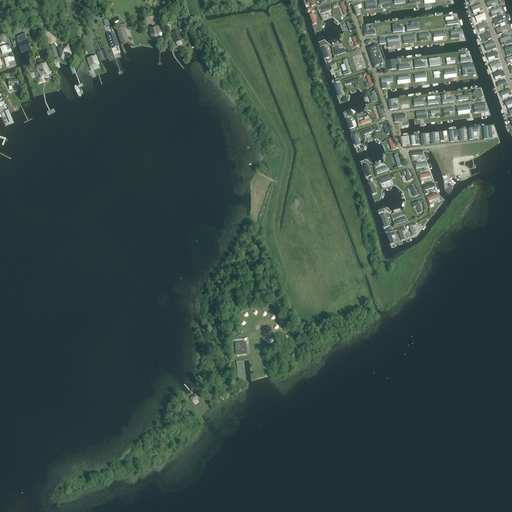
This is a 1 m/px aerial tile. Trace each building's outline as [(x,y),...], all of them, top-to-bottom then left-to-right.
[(359,14),(357,10),(360,8),(359,4),(352,7),(355,15),(359,14)] [(470,8),(472,15),(482,11),(480,5),(470,8)] [(499,7),(489,11),(491,16),(501,12),(499,7)] [(319,12),(321,21),(331,18),(329,9),(319,12)] [(176,14),(178,19),(178,20),(182,32),(188,30),(183,17),(181,18),(179,13),(176,14)] [(482,14),(473,17),(476,23),(481,21),(480,19),(484,17),(482,14)] [(452,15),(446,17),(449,25),(455,24),(452,15)] [(493,20),(495,25),(503,22),(501,17),(493,20)] [(347,29),(348,32),(351,32),(350,22),(343,23),(344,30),(347,29)] [(126,44),(130,43),(127,35),(125,28),(127,27),(126,23),(115,27),(116,31),(121,46),(126,44)] [(159,36),(157,27),(149,28),(151,38),(159,36)] [(173,37),(176,43),(177,47),(183,45),(181,41),(180,37),(182,36),(180,31),(171,34),(173,37)] [(449,34),(450,39),(459,39),(459,41),(463,41),(462,33),(449,34)] [(31,50),(27,40),(25,34),(17,37),(18,40),(16,41),(17,44),(21,54),(31,50)] [(115,34),(108,37),(112,49),(119,47),(115,34)] [(511,34),(499,40),(500,44),(511,39),(511,34)] [(354,48),(355,49),(358,48),(355,37),(350,38),(352,44),(350,45),(351,49),(354,48)] [(9,53),(7,45),(0,47),(0,52),(0,55),(9,53)] [(54,45),(49,47),(53,59),(58,57),(54,45)] [(71,55),(68,45),(63,47),(61,46),(60,47),(59,48),(58,49),(61,59),(71,55)] [(368,49),(375,68),(384,65),(377,46),(377,47),(372,49),(371,48),(368,49)] [(508,53),(508,55),(511,53),(511,46),(502,49),(503,56),(507,55),(507,53),(508,53)] [(100,62),(105,60),(102,54),(102,51),(96,53),(100,62)] [(464,55),(459,56),(459,59),(465,58),(465,56),(468,55),(467,51),(464,51),(464,55)] [(487,62),(494,60),(493,56),(496,55),(495,53),(486,55),(487,62)] [(96,56),(87,59),(90,68),(99,65),(96,56)] [(346,60),(342,61),(344,69),(340,70),(342,76),(349,74),(346,60)] [(396,69),(394,60),(386,61),(387,71),(396,69)] [(49,74),(45,63),(36,67),(40,78),(49,74)] [(465,80),(475,78),(473,67),(464,69),(465,76),(465,80)] [(362,84),(364,90),(372,87),(369,76),(363,78),(365,83),(362,84)] [(8,80),(9,87),(9,90),(12,90),(12,86),(19,86),(18,80),(8,80)] [(370,92),(371,97),(367,98),(368,103),(377,101),(375,91),(370,92)] [(451,96),(452,98),(441,100),(441,103),(456,101),(455,95),(451,96)] [(382,116),(378,105),(374,106),(373,103),(370,104),(376,122),(379,121),(378,117),(382,116)] [(470,115),(473,114),(472,107),(464,109),(465,115),(470,114),(470,115)] [(442,117),(452,117),(451,109),(442,110),(442,117)] [(13,123),(8,111),(0,113),(6,126),(13,123)] [(361,114),(355,116),(356,121),(362,119),(363,121),(356,123),(357,127),(369,123),(367,116),(362,118),(361,114)] [(385,136),(389,134),(386,125),(379,126),(379,130),(383,129),(385,136)] [(487,127),(470,128),(470,137),(474,137),(474,134),(478,134),(479,137),(485,136),(484,132),(487,132),(487,127)] [(459,131),(461,140),(465,138),(465,135),(468,134),(467,129),(459,131)] [(368,135),(371,134),(370,131),(361,133),(364,140),(369,139),(368,135)] [(385,141),(388,152),(394,150),(391,139),(385,141)] [(407,171),(400,173),(402,183),(410,181),(407,171)] [(418,176),(419,180),(421,180),(421,183),(431,181),(430,173),(418,176)] [(378,181),(381,189),(391,186),(388,178),(378,181)] [(424,195),(426,194),(426,193),(435,190),(434,186),(423,189),(424,195)] [(416,196),(414,187),(406,189),(409,198),(416,196)] [(245,344),(245,343),(237,343),(236,344),(237,350),(237,352),(237,354),(237,356),(246,355),(246,354),(245,345),(245,344)] [(238,381),(246,381),(244,361),(236,361),(238,381)]
